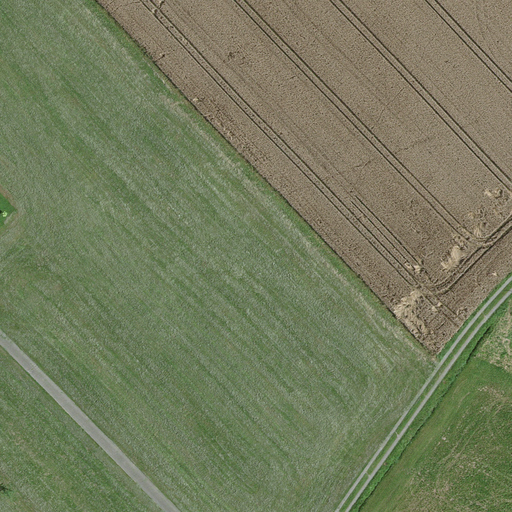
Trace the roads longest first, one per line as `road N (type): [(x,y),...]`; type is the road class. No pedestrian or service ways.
road 1 (track): [(349,511),(461,349),(511,295)]
road 2 (track): [(0,333),(176,511)]
